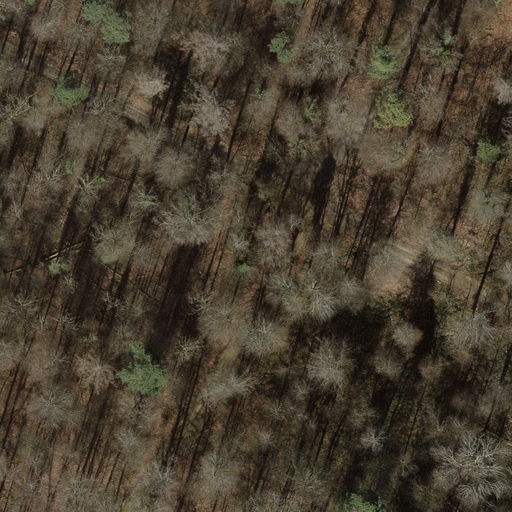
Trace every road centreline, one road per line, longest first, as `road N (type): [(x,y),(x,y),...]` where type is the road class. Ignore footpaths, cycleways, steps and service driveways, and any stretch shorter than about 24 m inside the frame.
road 1 (track): [(132,511),(208,410),(306,198),(431,0)]
road 2 (track): [(0,42),(511,305)]
